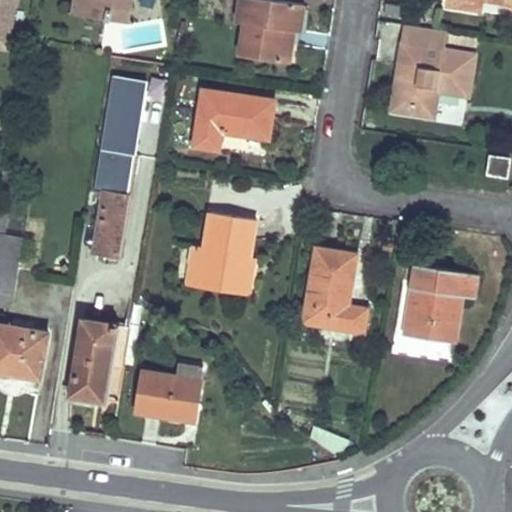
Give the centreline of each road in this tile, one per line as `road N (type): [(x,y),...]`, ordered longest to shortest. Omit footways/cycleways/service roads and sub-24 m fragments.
road 1 (residential): [(511,209),(341,189),(367,0)]
road 2 (tertiary): [(0,468),(308,511)]
road 3 (tertiary): [(464,461),(433,451),(402,463),(386,491),(388,511)]
